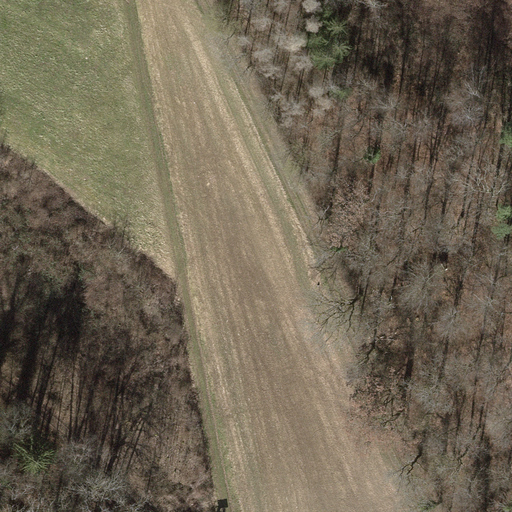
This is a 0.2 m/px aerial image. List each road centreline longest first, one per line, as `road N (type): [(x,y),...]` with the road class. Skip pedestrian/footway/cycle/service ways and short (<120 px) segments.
road 1 (track): [(446,511),(221,0)]
road 2 (track): [(228,511),(129,0)]
